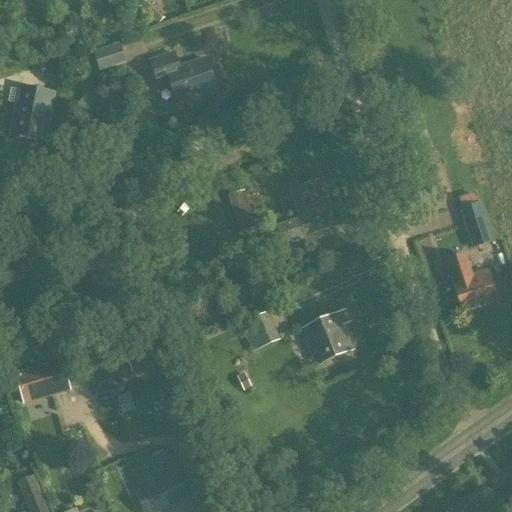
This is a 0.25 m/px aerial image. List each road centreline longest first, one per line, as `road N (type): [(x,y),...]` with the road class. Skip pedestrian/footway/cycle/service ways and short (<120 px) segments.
road 1 (track): [(468,440),(322,0)]
road 2 (primary): [(377,511),(511,408)]
